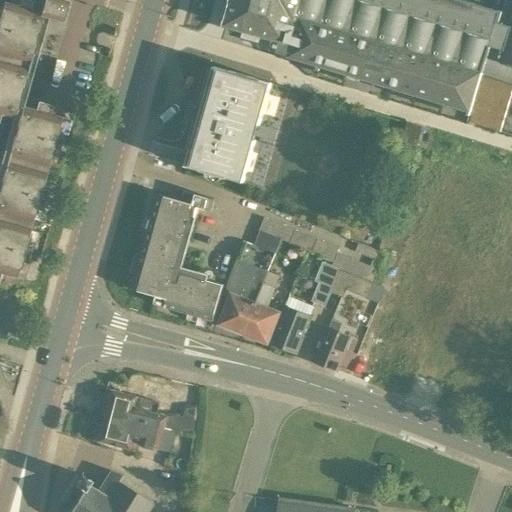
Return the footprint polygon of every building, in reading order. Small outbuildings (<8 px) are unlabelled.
[(2,3),(0,9),(0,55),(28,63),(40,17),(61,22),(67,2),(59,0),(43,0),(42,4),(26,0),(10,0),(9,5),(2,3)] [(231,0),(224,25),(245,32),(244,36),(258,41),(260,36),(281,42),(279,53),(289,56),(289,57),(468,111),(486,50),(511,58),(511,0),(504,0),(501,12),(462,0),(231,0)] [(0,55),(0,137),(6,116),(13,118),(19,97),(28,63),(0,55)] [(228,179),(228,178),(243,183),(271,84),(256,79),(229,71),(214,67),(185,166),(201,170),(201,171),(228,179)] [(22,106),(9,151),(49,162),(61,118),(54,116),(57,108),(36,102),(34,110),(23,107),(22,106)] [(408,123),(400,148),(410,151),(414,152),(421,127),(408,123)] [(9,154),(0,185),(0,213),(32,222),(49,162),(9,151),(9,154)] [(454,239),(436,300),(489,317),(511,246),(511,235),(505,233),(511,207),(511,167),(469,154),(450,215),(435,211),(429,231),(454,239)] [(189,190),(212,195),(215,184),(192,179),(189,190)] [(158,194),(131,290),(166,300),(164,307),(213,321),(224,285),(175,271),(193,207),(212,212),(215,200),(183,191),(180,201),(158,194)] [(0,213),(0,274),(1,275),(17,279),(32,222),(0,213)] [(334,261),(344,265),(376,278),(386,253),(359,243),(355,252),(373,259),(370,266),(337,253),(339,247),(264,218),(259,231),(282,240),(334,260),(334,261)] [(277,252),(282,240),(259,231),(254,243),(277,252)] [(344,265),(334,261),(332,265),(322,262),(314,281),(318,283),(311,301),(325,307),(331,293),(333,294),(344,265)] [(367,298),(376,278),(344,265),(333,294),(343,297),(346,290),(367,298)] [(243,333),(266,271),(255,267),(252,276),(233,269),(230,277),(225,294),(231,297),(220,324),(243,333)] [(266,271),(243,333),(267,343),(278,313),(267,309),(280,277),(266,271)] [(285,307),(271,344),(297,354),(312,317),(285,307)] [(342,324),(332,320),(329,328),(326,327),(312,361),(337,371),(351,337),(338,332),(342,324)] [(109,391),(102,418),(136,426),(136,423),(175,433),(176,431),(192,435),(193,420),(175,415),(164,417),(154,414),(157,403),(109,391)] [(136,426),(102,418),(96,441),(127,449),(135,451),(136,444),(156,450),(170,453),(175,433),(136,423),(136,426)] [(87,485),(89,481),(80,475),(72,488),(58,510),(60,511),(146,511),(152,504),(117,482),(122,475),(108,471),(96,490),(87,485)] [(277,511),(352,511),(353,508),(280,498),(277,511)]
